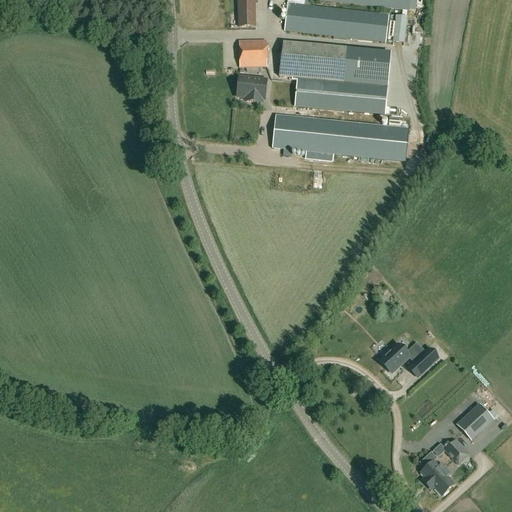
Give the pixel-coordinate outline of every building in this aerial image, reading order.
[(314,0),(409,10),(410,0),(287,0),(287,4),(284,32),(386,43),(389,15),(311,7),(311,0),(314,0)] [(239,28),(255,28),(254,2),(238,2),(239,28)] [(407,18),(396,17),(394,28),(406,29),(407,18)] [(240,68),(267,67),(266,40),(239,42),(240,68)] [(280,77),(328,82),(343,83),(346,53),(331,51),(283,46),(280,77)] [(267,76),(240,73),(237,98),(246,99),(246,102),(256,103),(256,100),(264,101),(267,76)] [(385,116),(388,88),(292,79),(292,81),(297,82),(294,108),(385,116)] [(272,149),(405,163),(409,130),(275,117),(272,149)] [(392,376),(411,359),(398,344),(389,352),(388,351),(382,356),(384,357),(379,362),(392,376)] [(354,397),(356,397),(358,391),(357,389),(353,388),(351,389),(350,395),(351,397),(354,397)] [(466,418),(480,433),(494,420),(480,405),(466,418)] [(457,426),(471,441),(480,433),(466,418),(457,426)] [(445,451),(454,461),(459,466),(470,456),(456,441),(445,451)] [(430,483),(445,469),(441,465),(438,467),(434,463),(438,460),(432,454),(421,464),(425,469),(421,473),(430,483)] [(442,497),(454,485),(448,478),(451,475),(445,469),(430,483),(442,497)]
